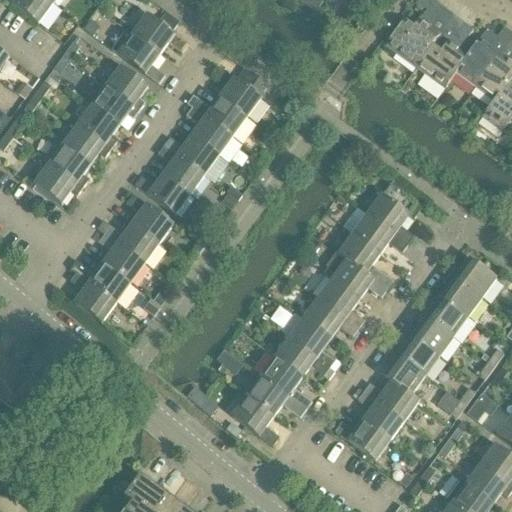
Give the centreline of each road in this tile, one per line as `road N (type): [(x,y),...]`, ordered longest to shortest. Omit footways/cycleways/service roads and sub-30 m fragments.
road 1 (residential): [(268,496),(459,234)]
road 2 (residential): [(29,303),(214,41)]
road 3 (residential): [(135,395),(29,303)]
road 4 (residential): [(268,496),(167,423)]
